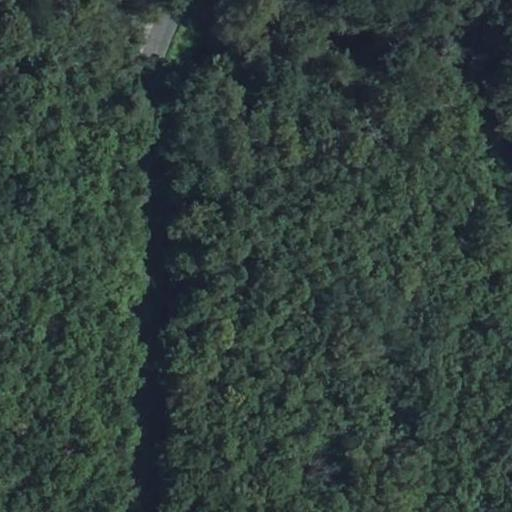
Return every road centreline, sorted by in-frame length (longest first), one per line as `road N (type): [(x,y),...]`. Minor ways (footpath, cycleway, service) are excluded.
road 1 (tertiary): [(129,511),(152,54),(178,0)]
road 2 (tertiary): [(480,0),(464,30),(479,136),(511,218)]
